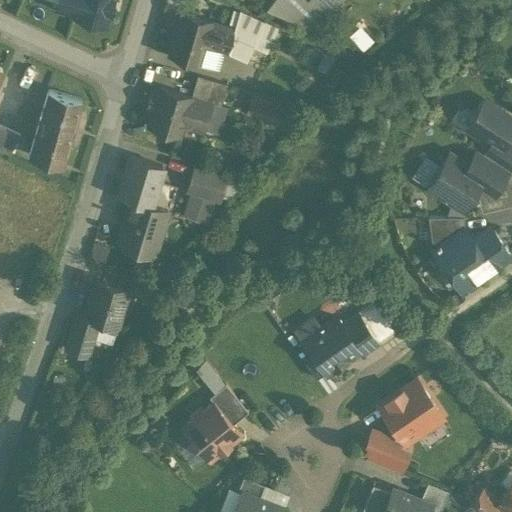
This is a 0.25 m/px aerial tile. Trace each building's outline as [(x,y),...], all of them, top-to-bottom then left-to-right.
[(110,0),(77,0),(74,13),(104,22),(110,0)] [(270,0),(266,6),(313,28),(341,0),(270,0)] [(277,26),(240,8),(233,27),(233,28),(234,28),(227,50),(246,58),(252,44),(266,50),(277,26)] [(210,20),(182,12),(170,52),(198,61),(203,43),(227,51),(227,50),(234,28),(233,28),(233,27),(210,21),(210,20)] [(215,66),(198,61),(195,70),(213,75),(215,66)] [(226,82),(197,74),(191,94),(191,96),(210,102),(211,100),(220,103),(226,82)] [(191,94),(159,85),(158,90),(151,88),(145,108),(152,110),(147,124),(179,134),(183,123),(203,129),(211,103),(210,102),(191,96),(191,94)] [(80,97),(48,88),(28,153),(61,162),(80,97)] [(279,120),(286,99),(252,88),(245,109),(279,120)] [(511,125),(511,115),(484,98),(467,125),(490,140),(499,146),(504,139),(511,125)] [(19,132),(0,123),(0,148),(10,153),(19,132)] [(511,164),(511,144),(504,139),(499,146),(490,140),(483,151),(507,167),(508,166),(510,168),(511,164)] [(483,151),(477,147),(467,162),(483,172),(478,180),(493,189),(507,167),(483,151)] [(467,162),(449,151),(428,184),(456,202),(464,202),(478,180),(483,172),(467,162)] [(162,164),(130,154),(118,194),(130,197),(150,203),(162,164)] [(227,173),(194,163),(186,188),(219,199),(227,173)] [(150,203),(130,197),(116,242),(147,252),(155,225),(161,227),(167,208),(150,203)] [(210,205),(197,201),(192,216),(205,220),(210,205)] [(463,214),(428,214),(433,247),(464,226),(463,214)] [(472,237),(464,226),(433,247),(460,286),(462,285),(469,286),(478,280),(479,273),(509,252),(490,224),(472,237)] [(129,286),(94,276),(83,314),(98,319),(117,324),(129,286)] [(83,314),(73,319),(65,346),(88,353),(98,319),(83,314)] [(341,321),(336,314),(315,329),(318,332),(305,341),(326,370),(358,347),(340,321),(341,321)] [(416,376),(378,402),(404,440),(442,413),(416,376)] [(248,409),(225,381),(209,394),(212,399),(213,398),(232,421),(248,409)] [(213,399),(203,406),(200,403),(199,404),(191,411),(190,411),(189,412),(192,416),(183,423),(183,422),(181,423),(209,457),(210,456),(219,448),(220,450),(230,441),(229,440),(239,432),(239,433),(240,432),(232,421),(213,398),(212,399),(213,399)] [(406,453),(388,446),(392,436),(371,428),(366,440),(369,441),(367,448),(369,449),(367,456),(400,469),(406,453)] [(264,482),(243,474),(237,488),(241,490),(242,489),(259,495),(264,482)] [(448,488),(427,480),(420,497),(431,501),(428,507),(439,511),(448,488)] [(511,511),(511,481),(498,499),(493,505),(501,511),(511,511)] [(409,492),(392,486),(391,490),(372,482),(362,507),(374,511),(426,511),(428,507),(431,501),(420,497),(415,499),(407,496),(409,492)] [(498,499),(482,486),(463,509),(466,511),(501,511),(493,505),(498,499)] [(259,495),(242,489),(241,490),(232,511),(280,511),(283,505),(259,495)]
